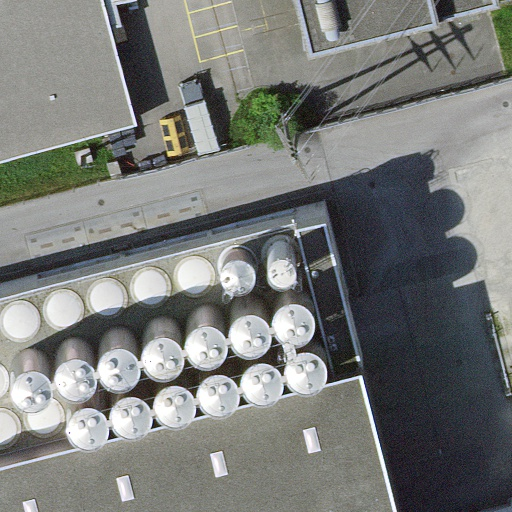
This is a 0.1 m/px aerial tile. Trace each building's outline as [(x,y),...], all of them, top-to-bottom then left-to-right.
[(105,0),(0,0),(0,156),(139,118),(105,0)] [(488,0),(300,0),(314,49),(488,0)] [(315,278),(313,264),(306,256),(296,252),(282,255),(274,266),(273,280),(281,291),(294,295),(308,290),(315,278)] [(271,289),(269,275),(262,267),(252,263),(238,267),(230,277),(229,291),(237,302),(250,306),(264,301),(271,289)] [(228,301),(226,287),(219,279),(208,275),(195,279),(186,289),(186,303),(194,314),(207,319),(220,314),(228,301)] [(184,311),(182,297),(175,289),(165,285),(151,289),(143,299),(142,313),(150,324),(163,328),(177,324),(184,311)] [(327,325),(325,311),(318,303),(307,299),(294,303),(286,314),(285,327),(293,338),(306,343),(320,338),(327,325)] [(283,337),(281,322),(274,314),(263,311),(250,314),(241,325),(241,338),(249,349),(262,354),(276,349),(283,337)] [(240,349),(238,335),(231,327),(220,323),(207,326),(198,337),(198,351),(206,362),(219,366),(232,361),(240,349)] [(196,359),(194,344),(187,336),(176,333),(163,336),(155,347),(154,360),(162,372),(175,376),(189,371),(196,359)] [(362,335),(0,429),(0,511),(409,511),(406,502),(362,335)] [(152,371),(150,357),(143,349),(133,345),(119,348),(111,359),(110,373),(118,384),(131,388),(145,383),(152,371)] [(108,382),(106,367),(99,359),(88,356),(75,359),(66,370),(66,383),(74,394),(87,399),(100,394),(108,382)] [(511,511),(511,475),(406,502),(409,511),(511,511)]
